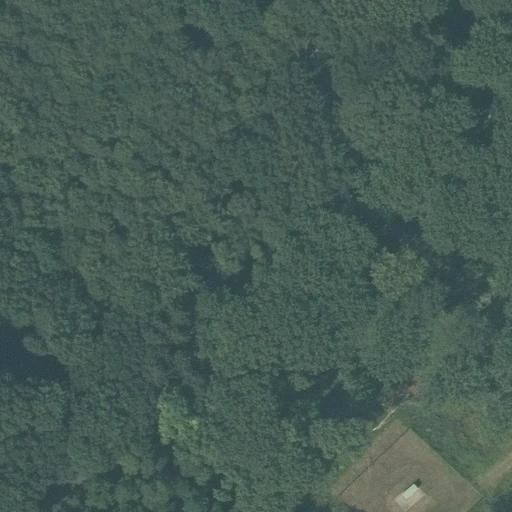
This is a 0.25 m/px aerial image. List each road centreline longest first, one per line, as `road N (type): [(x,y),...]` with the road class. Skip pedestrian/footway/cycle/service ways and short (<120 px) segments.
road 1 (track): [(46,511),(347,202)]
road 2 (track): [(511,26),(347,202)]
road 3 (track): [(347,202),(375,214),(511,321)]
